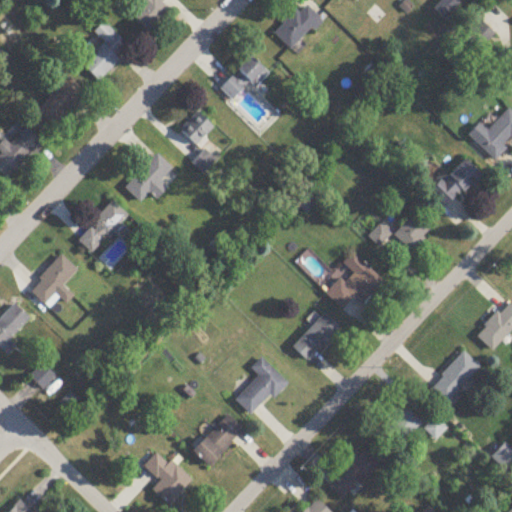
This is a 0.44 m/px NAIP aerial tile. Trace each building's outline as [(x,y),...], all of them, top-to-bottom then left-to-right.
[(172,0),(134,0),(136,2),(125,13),(144,30),(172,0)] [(273,33),(290,50),(321,20),(304,3),(273,33)] [(119,61),(116,58),(127,46),(103,23),(93,34),(104,45),(82,67),(98,83),(119,61)] [(254,87),(268,75),(251,57),(219,87),(232,100),(250,83),(254,87)] [(85,95),(67,77),(34,110),(52,128),(85,95)] [(480,124),(468,136),(495,163),(507,151),(503,147),(511,139),(511,113),(508,109),(486,131),(480,124)] [(214,129),(196,112),(179,129),(197,147),(214,129)] [(0,154),(1,155),(0,155),(0,173),(6,179),(40,143),(25,128),(9,144),(4,140),(0,144),(0,154)] [(124,189),(140,203),(149,194),(156,200),(167,188),(161,183),(173,170),(156,154),(124,189)] [(480,176),(464,159),(430,193),(446,209),(480,176)] [(92,255),(128,217),(112,202),(76,240),(92,255)] [(430,230),(412,215),(393,236),(411,252),(430,230)] [(364,304),(384,282),(352,253),(341,266),(351,275),(344,283),(339,279),(324,295),(343,311),(356,297),(364,304)] [(77,270),(61,255),(29,291),(45,305),(54,295),(66,305),(73,297),(62,287),(77,270)] [(511,304),(509,301),(475,337),(493,354),(511,334),(511,304)] [(0,350),(7,357),(16,348),(9,341),(29,320),(13,305),(0,318),(0,350)] [(338,329),(324,315),(291,348),(306,363),(338,329)] [(429,389),(445,404),(479,369),(464,354),(429,389)] [(286,384),(261,360),(250,370),(258,379),(235,402),(251,419),(286,384)] [(43,392),(56,378),(42,364),(29,377),(43,392)] [(79,402),(70,394),(57,407),(65,415),(79,402)] [(386,430),(401,445),(421,425),(405,410),(386,430)] [(243,433),(227,417),(191,453),(207,469),(243,433)] [(446,431),(435,419),(423,431),(434,442),(446,431)] [(328,488),(343,503),(380,466),(365,451),(328,488)] [(158,453),(144,468),(160,482),(152,492),(169,508),(191,484),(158,453)] [(327,511),(316,501),(305,511),(327,511)] [(27,511),(19,503),(10,511),(27,511)]
